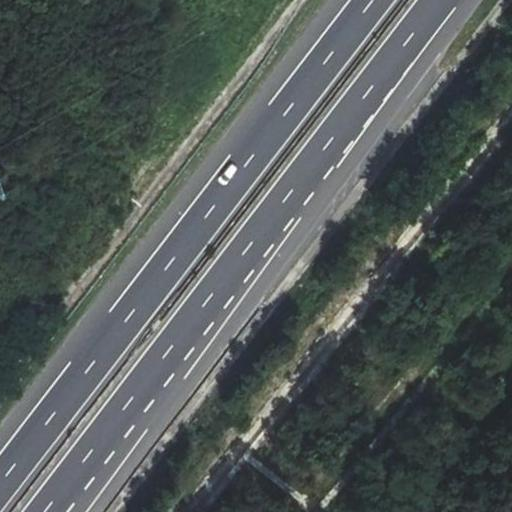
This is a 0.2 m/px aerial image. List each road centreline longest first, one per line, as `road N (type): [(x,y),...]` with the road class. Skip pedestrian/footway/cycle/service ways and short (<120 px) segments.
road 1 (motorway): [(46,511),(439,0)]
road 2 (motorway): [(372,0),(0,483)]
